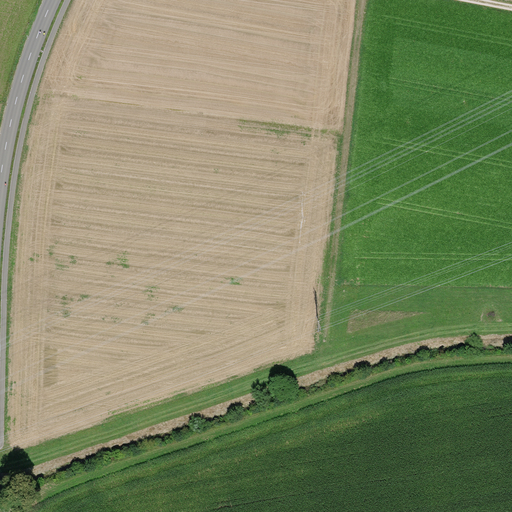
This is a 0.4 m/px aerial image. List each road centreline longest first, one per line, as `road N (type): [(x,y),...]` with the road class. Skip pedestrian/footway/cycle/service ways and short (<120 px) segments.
road 1 (track): [(324,342),(362,0)]
road 2 (tertiary): [(0,162),(51,0)]
